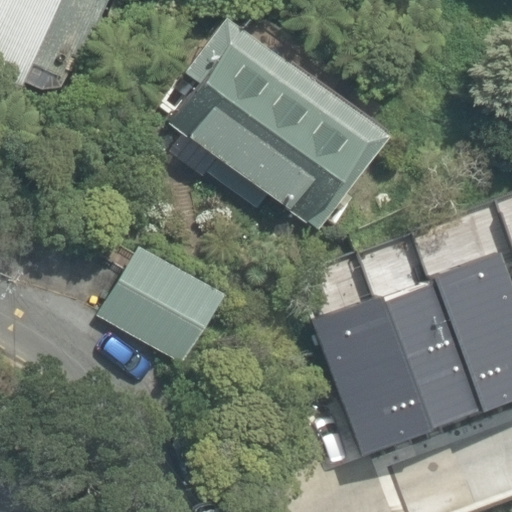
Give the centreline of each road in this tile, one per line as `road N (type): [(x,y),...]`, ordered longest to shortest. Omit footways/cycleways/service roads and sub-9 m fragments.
road 1 (residential): [(211,511),(186,448),(101,343),(0,299)]
road 2 (residential): [(338,511),(342,493),(511,434)]
